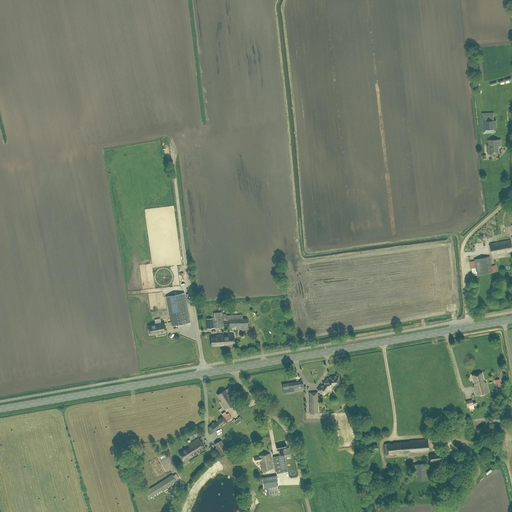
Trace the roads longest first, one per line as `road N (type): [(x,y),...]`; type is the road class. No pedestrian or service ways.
road 1 (secondary): [(233,368),(511,319)]
road 2 (secondary): [(0,409),(233,368)]
road 3 (unclassified): [(309,511),(291,437),(233,368)]
road 4 (track): [(467,319),(462,248),(511,186)]
road 5 (track): [(189,289),(170,144)]
